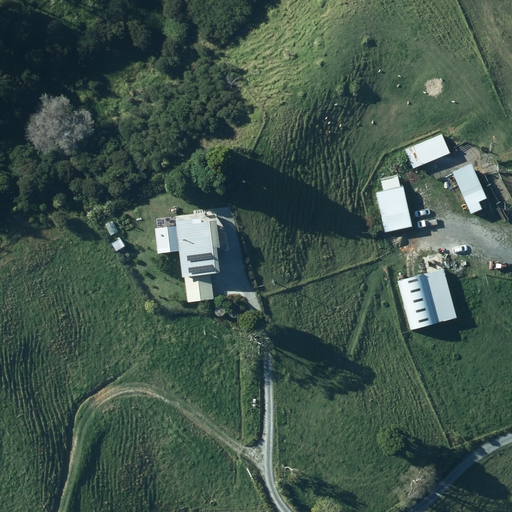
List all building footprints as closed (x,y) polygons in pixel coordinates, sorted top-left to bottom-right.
[(442,134),(405,150),(414,170),(450,154),(442,134)] [(473,164),(454,173),(472,214),(483,209),(480,203),(488,199),(473,164)] [(381,192),(375,193),(383,233),(413,227),(406,188),(401,188),(398,175),(379,179),(381,192)] [(140,219),(113,220),(108,213),(97,220),(115,247),(126,240),(121,232),(141,231),(140,219)] [(176,266),(182,265),(185,303),(218,300),(216,272),(219,272),(217,249),(222,248),(219,217),(177,221),(177,226),(155,228),(158,253),(174,252),(176,266)] [(446,269),(397,283),(409,332),(459,320),(446,269)]
